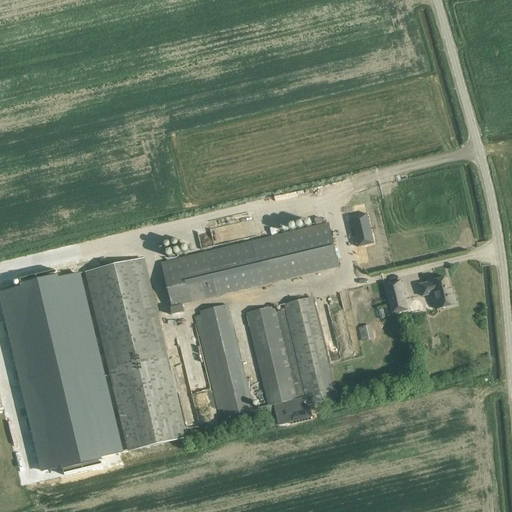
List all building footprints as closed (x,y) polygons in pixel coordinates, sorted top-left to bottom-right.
[(352,218),(351,218),(358,247),(359,247),(374,244),(367,214),(352,218)] [(259,240),(161,263),(172,308),(182,305),(268,285),(338,268),(328,223),(259,240)] [(186,438),(144,260),(86,274),(128,452),(186,438)] [(11,290),(0,292),(43,472),(62,468),(64,476),(104,467),(102,458),(120,454),(78,274),(59,278),(57,270),(17,279),(19,288),(11,290)] [(451,293),(447,278),(433,281),(420,285),(422,297),(436,294),(440,309),(457,305),(454,293),(451,293)] [(408,311),(401,281),(384,285),(391,315),(408,311)] [(313,298),(283,305),(284,309),(305,399),(308,398),(311,398),(313,405),(331,400),(329,393),(335,392),(313,298)] [(253,409),(228,305),(199,311),(201,316),(206,338),(224,417),(253,410),(253,409)] [(275,313),(274,308),(247,314),(267,406),(291,400),(295,400),(275,313)] [(206,338),(201,316),(194,318),(195,322),(220,425),(275,411),(278,426),(313,417),(308,398),(305,399),(284,309),(280,310),(280,312),(275,313),(295,400),(291,400),(267,406),(253,409),(253,410),(224,417),(206,338)] [(359,326),(361,340),(373,339),(371,325),(359,326)]
